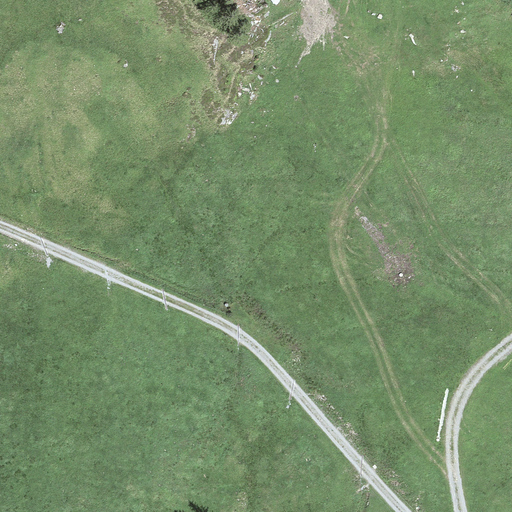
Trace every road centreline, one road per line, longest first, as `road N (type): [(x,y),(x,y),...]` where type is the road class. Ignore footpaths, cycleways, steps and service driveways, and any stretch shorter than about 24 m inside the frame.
road 1 (track): [(410,511),(245,326),(0,224)]
road 2 (track): [(460,511),(450,428),(485,360),(511,341)]
